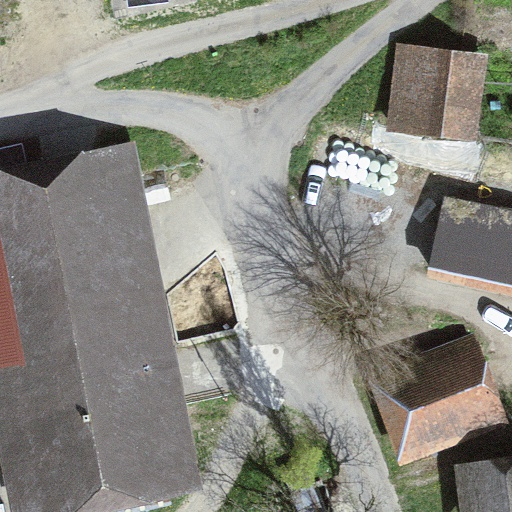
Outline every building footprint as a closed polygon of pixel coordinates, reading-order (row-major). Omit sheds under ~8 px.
[(401,47),(392,128),(469,137),(479,56),(401,47)] [(0,171),(0,274),(22,386),(9,389),(22,454),(0,457),(0,485),(5,511),(46,511),(43,495),(163,471),(100,151),(0,171)] [(511,212),(444,198),(429,267),(511,284),(511,212)] [(470,356),(386,388),(407,442),(491,410),(470,356)] [(511,511),(511,474),(482,479),(486,511),(511,511)]
